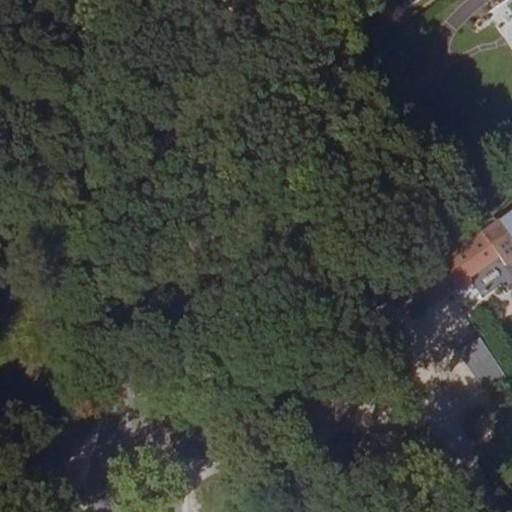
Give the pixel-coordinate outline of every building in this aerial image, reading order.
[(511,211),(501,220),(507,227),(511,234),(511,211)] [(501,220),(492,226),(497,234),(507,227),(501,220)] [(511,234),(507,227),(497,234),(505,244),(511,238),(511,234)] [(483,233),(440,265),(456,288),(499,257),(483,233)] [(485,337),(460,348),(481,393),(506,381),(485,337)]
